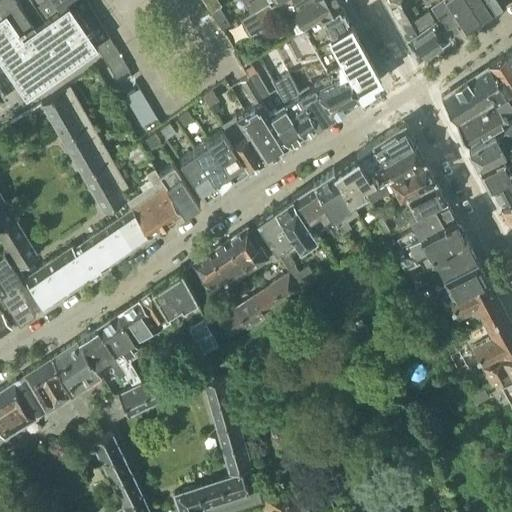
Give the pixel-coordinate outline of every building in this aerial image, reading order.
[(0,0),(0,57),(24,93),(97,44),(117,75),(128,67),(87,0),(42,0),(36,4),(32,0),(0,0)] [(217,0),(204,0),(211,11),(220,6),(221,5),(217,0)] [(267,0),(244,0),(250,11),(267,0)] [(303,27),(340,3),(338,0),(305,0),(297,5),(293,9),(277,17),(280,24),(289,19),(296,31),(303,27)] [(387,0),(400,22),(413,13),(419,8),(428,3),(425,0),(387,0)] [(425,0),(428,3),(447,32),(447,33),(463,22),(454,6),(449,0),(425,0)] [(449,0),(454,6),(463,22),(478,12),(470,0),(449,0)] [(470,0),(478,12),(489,5),(486,0),(470,0)] [(311,42),(348,18),(340,3),(303,27),(311,42)] [(428,3),(419,8),(413,13),(432,42),(447,32),(428,3)] [(230,23),(220,6),(211,11),(222,28),(230,23)] [(432,42),(413,13),(400,22),(417,52),(432,42)] [(361,90),(364,88),(371,84),(369,79),(378,74),(368,55),(367,52),(365,50),(358,36),(348,18),(311,42),(303,27),(296,31),(269,49),(258,55),(275,86),(285,100),(296,90),(313,82),(329,75),(348,67),(361,90)] [(255,56),(233,50),(247,73),(256,68),(251,59),(255,56)] [(511,58),(507,51),(487,64),(505,92),(511,103),(511,58)] [(505,92),(487,64),(441,94),(455,121),(505,92)] [(329,75),(313,82),(332,110),(341,103),(344,101),(355,94),(361,90),(348,67),(329,75)] [(288,139),(290,137),(303,129),(285,100),(275,86),(269,90),(256,68),(248,73),(248,74),(288,139)] [(263,155),(264,154),(271,149),(288,139),(248,74),(240,79),(240,80),(253,101),(243,107),(235,112),(263,155)] [(315,120),(332,110),(313,82),(296,90),(315,120)] [(42,101),(63,138),(91,121),(68,83),(42,101)] [(141,125),(156,116),(139,86),(123,95),(141,125)] [(212,88),(203,94),(208,103),(217,97),(212,88)] [(315,121),(315,120),(296,90),(285,100),(303,129),(315,121)] [(511,103),(505,92),(455,121),(467,143),(507,120),(511,127),(511,103)] [(220,107),(215,99),(210,103),(215,110),(220,107)] [(188,109),(178,115),(183,124),(193,118),(188,109)] [(225,126),(223,127),(248,165),(263,155),(235,112),(221,121),(225,126)] [(381,160),(385,158),(413,139),(403,120),(371,141),(381,160)] [(511,127),(507,120),(467,143),(479,164),(510,147),(511,149),(511,127)] [(101,139),(91,121),(63,138),(73,156),(101,139)] [(170,121),(159,128),(164,135),(175,129),(170,121)] [(236,173),(248,165),(223,127),(211,135),(236,173)] [(160,140),(154,132),(145,139),(151,147),(160,140)] [(195,145),(220,184),(236,173),(211,135),(195,145)] [(111,157),(101,139),(73,156),(84,173),(111,157)] [(385,158),(381,160),(371,167),(374,174),(378,181),(423,156),(413,139),(385,158)] [(124,148),(134,165),(147,158),(137,140),(124,148)] [(371,167),(381,160),(371,141),(356,151),(367,170),(371,167)] [(180,154),(205,194),(220,184),(195,145),(180,154)] [(511,149),(510,147),(479,164),(490,184),(511,172),(511,149)] [(374,174),(371,167),(367,170),(356,151),(332,166),(349,195),(357,213),(359,211),(356,205),(370,196),(361,180),(374,174)] [(435,179),(423,156),(378,181),(374,174),(361,180),(370,196),(393,183),(398,194),(405,191),(407,195),(435,179)] [(127,183),(111,157),(84,173),(104,208),(125,197),(119,187),(127,183)] [(172,160),(157,170),(182,211),(199,199),(172,160)] [(127,197),(131,205),(148,232),(182,211),(157,170),(155,166),(147,171),(153,180),(127,197)] [(332,166),(311,180),(332,213),(341,228),(343,231),(352,226),(347,218),(357,213),(349,195),(332,166)] [(511,172),(490,184),(500,201),(511,194),(511,172)] [(395,214),(399,222),(409,216),(416,212),(444,196),(435,179),(407,195),(412,205),(408,207),(396,214),(395,214)] [(311,180),(291,193),(313,225),(324,218),(334,236),(343,231),(341,228),(332,213),(311,180)] [(0,226),(16,217),(0,191),(0,226)] [(273,205),(273,206),(294,238),(299,243),(304,252),(309,249),(304,241),(317,232),(313,225),(291,193),(273,205)] [(511,194),(500,201),(508,216),(511,214),(511,194)] [(453,213),(444,196),(416,212),(409,216),(416,229),(418,234),(453,213)] [(131,205),(114,216),(132,243),(148,232),(131,205)] [(299,243),(294,238),(273,206),(254,219),(275,250),(284,265),(292,260),(287,251),(299,243)] [(464,233),(453,213),(418,234),(416,229),(389,243),(405,271),(421,262),(444,249),(442,246),(464,233)] [(385,231),(391,228),(383,214),(377,217),(385,231)] [(98,227),(116,254),(132,243),(114,216),(98,227)] [(0,226),(0,234),(18,264),(38,253),(16,217),(0,226)] [(257,243),(245,225),(225,238),(237,256),(257,243)] [(82,237),(100,264),(116,254),(98,227),(82,237)] [(437,263),(442,271),(443,273),(476,255),(464,233),(442,246),(444,249),(421,262),(425,269),(437,263)] [(237,256),(225,238),(208,249),(220,268),(237,256)] [(56,251),(75,281),(91,270),(72,244),(71,242),(56,251)] [(237,256),(247,271),(267,257),(257,243),(237,256)] [(220,268),(208,249),(191,261),(202,280),(220,268)] [(35,311),(35,309),(32,306),(38,302),(4,250),(3,251),(4,251),(0,253),(0,280),(5,289),(0,292),(18,320),(20,321),(35,311)] [(59,292),(75,281),(56,251),(40,262),(59,292)] [(447,297),(454,293),(487,275),(476,255),(443,273),(442,271),(414,286),(431,319),(439,314),(434,304),(447,297)] [(237,256),(220,268),(230,283),(247,271),(237,256)] [(43,303),(59,292),(40,262),(23,273),(43,303)] [(269,281),(281,299),(300,286),(310,280),(298,262),(288,268),(269,281)] [(220,268),(202,280),(211,296),(230,283),(220,268)] [(210,326),(179,269),(152,287),(167,311),(181,301),(190,319),(188,321),(194,332),(196,332),(204,351),(218,344),(210,326)] [(498,295),(487,275),(454,293),(447,297),(457,317),(476,307),(498,295)] [(251,292),(263,310),(281,299),(269,281),(251,292)] [(172,320),(167,311),(152,287),(139,295),(157,330),(161,327),(172,320)] [(251,292),(234,304),(246,321),(263,310),(251,292)] [(116,311),(136,349),(139,348),(135,342),(157,330),(139,295),(116,311)] [(511,321),(511,320),(498,295),(476,307),(490,334),(511,321)] [(234,304),(217,314),(217,315),(228,333),(246,321),(234,304)] [(0,332),(11,325),(0,307),(1,307),(0,305),(0,332)] [(136,349),(116,311),(95,324),(113,353),(126,373),(131,383),(142,378),(128,353),(136,349)] [(511,321),(490,334),(472,343),(490,382),(500,378),(511,373),(511,321)] [(126,373),(113,353),(95,324),(77,336),(95,364),(108,356),(118,377),(126,373)] [(77,336),(51,353),(71,394),(101,375),(102,375),(95,364),(77,336)] [(117,390),(118,390),(128,412),(213,372),(202,350),(142,378),(131,383),(117,390)] [(51,353),(22,372),(34,391),(44,409),(45,410),(71,394),(51,353)] [(465,362),(457,367),(461,374),(469,370),(465,362)] [(251,463),(232,396),(226,373),(203,380),(228,470),(251,463)] [(511,373),(500,378),(511,401),(511,373)] [(37,413),(15,376),(0,386),(0,433),(2,437),(38,415),(37,413)] [(476,403),(489,396),(483,386),(471,392),(476,403)] [(123,502),(127,511),(152,511),(146,499),(112,429),(91,439),(109,475),(121,498),(123,502)] [(511,463),(511,440),(500,447),(509,463),(511,463)] [(349,475),(346,469),(341,467),(334,469),(332,475),(335,480),(341,483),(347,480),(349,475)] [(172,490),(180,511),(185,511),(199,507),(201,511),(221,511),(261,499),(259,489),(250,491),(241,468),(172,490)] [(511,511),(511,486),(495,495),(503,511),(511,511)] [(298,511),(291,490),(265,497),(269,511),(298,511)] [(127,511),(123,502),(106,511),(127,511)]
